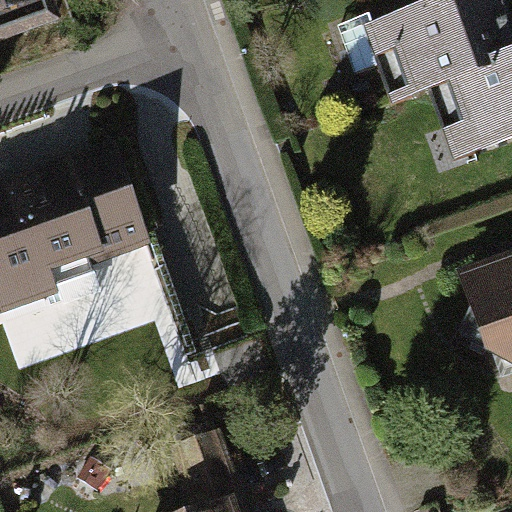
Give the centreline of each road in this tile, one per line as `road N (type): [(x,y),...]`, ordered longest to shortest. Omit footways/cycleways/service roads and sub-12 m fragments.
road 1 (residential): [(185,35),(367,511)]
road 2 (residential): [(0,103),(185,35)]
